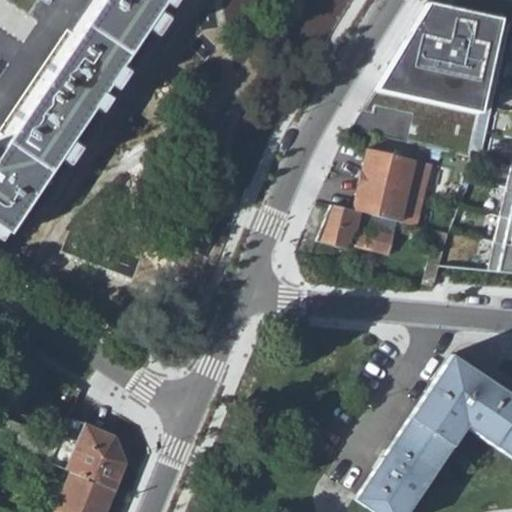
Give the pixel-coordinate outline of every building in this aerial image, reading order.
[(0,232),(4,235),(164,0),(103,0),(0,151),(0,232)] [(378,118),(365,115),(355,133),(468,159),(503,23),(429,6),(381,87),(384,88),(378,118)] [(366,148),(351,210),(395,221),(415,226),(430,164),(366,148)] [(511,152),(481,273),(511,275),(511,152)] [(329,205),(314,242),(341,248),(342,245),(386,254),(395,221),(351,210),(329,205)] [(433,230),(419,285),(432,288),(437,269),(446,234),(433,230)] [(354,504),(366,511),(410,511),(467,429),(511,459),(511,397),(453,358),(354,504)] [(69,419),(49,463),(60,468),(68,472),(113,490),(125,463),(114,437),(69,419)] [(60,468),(41,511),(42,511),(51,511),(68,472),(60,468)] [(68,472),(51,511),(103,511),(113,490),(68,472)]
